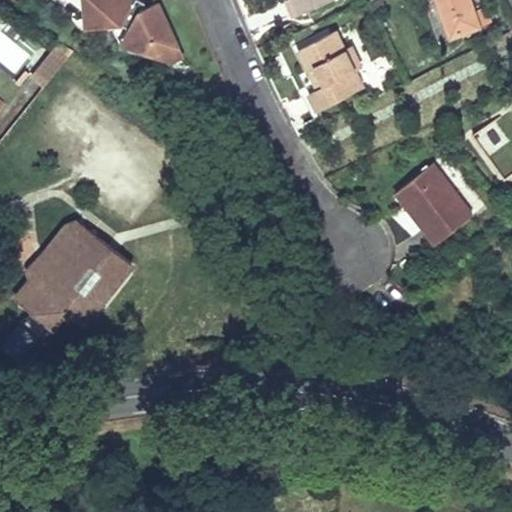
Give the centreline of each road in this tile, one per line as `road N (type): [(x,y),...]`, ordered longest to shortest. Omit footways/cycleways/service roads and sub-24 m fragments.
road 1 (primary): [(511,448),(422,412),(298,388),(156,393),(0,416)]
road 2 (residential): [(347,250),(270,136),(211,0)]
